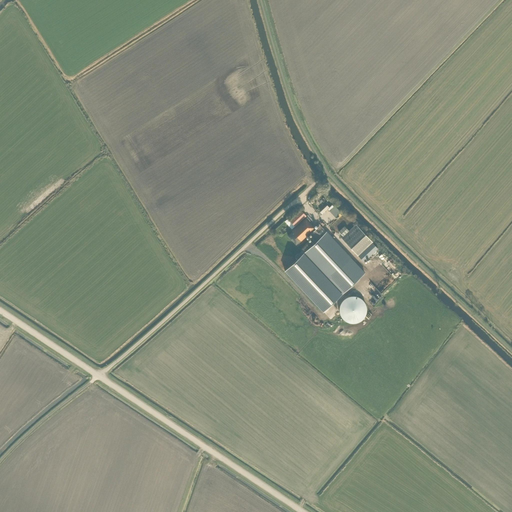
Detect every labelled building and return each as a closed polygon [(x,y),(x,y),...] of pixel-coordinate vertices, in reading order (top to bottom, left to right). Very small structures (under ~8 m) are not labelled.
[(321,204),(318,206),(321,212),(330,207),(328,203),(322,206),(321,204)] [(289,219),(295,225),(307,213),(301,207),(289,219)] [(299,243),(310,233),(311,234),(317,240),(302,254),(341,295),(365,273),(326,231),(326,232),(320,225),(315,230),(314,229),(314,228),(311,225),(312,225),(309,222),(310,221),(307,217),(306,218),(292,231),(293,232),(288,236),(296,244),(298,242),(299,243)] [(289,220),(287,218),(284,221),(292,229),(295,226),(289,220)] [(356,224),(341,238),(358,256),(373,242),(356,224)] [(366,319),(364,296),(349,297),(350,304),(346,304),(346,305),(342,306),(343,321),(366,319)]
